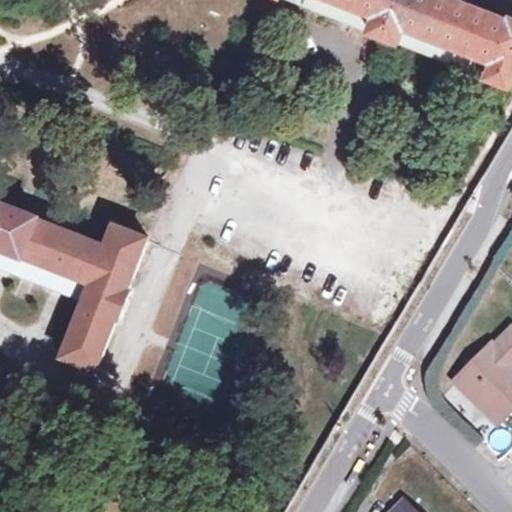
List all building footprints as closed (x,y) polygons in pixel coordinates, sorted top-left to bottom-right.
[(307,0),(304,7),(401,45),(469,72),(477,53),(499,62),(491,80),(511,88),(511,22),(454,0),(307,0)] [(0,248),(27,258),(28,255),(95,282),(88,300),(66,357),(99,370),(118,320),(121,321),(132,291),(130,290),(151,236),(117,223),(109,246),(42,219),(42,217),(1,201),(0,203),(0,248)] [(0,265),(88,300),(95,282),(28,255),(27,258),(0,248),(0,265)] [(472,397),(475,393),(503,422),(511,413),(511,332),(492,353),(489,350),(457,383),(472,397)] [(394,511),(418,511),(406,500),(394,511)]
